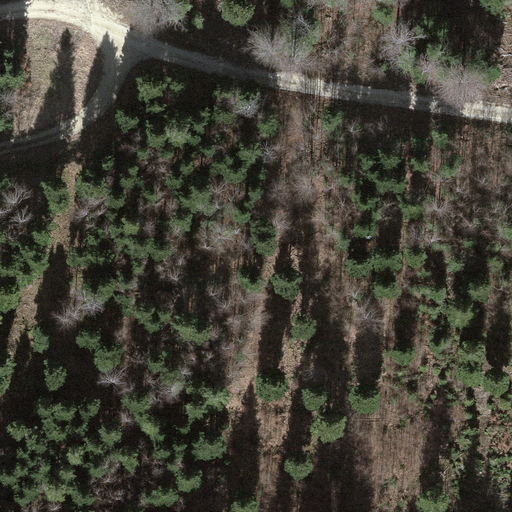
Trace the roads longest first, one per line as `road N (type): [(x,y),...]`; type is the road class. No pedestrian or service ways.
road 1 (track): [(511,115),(298,85),(124,44)]
road 2 (track): [(0,149),(84,118),(124,44)]
road 3 (track): [(0,13),(61,11),(124,44)]
